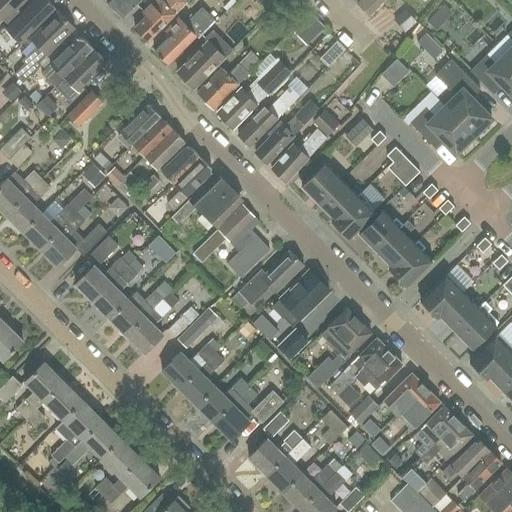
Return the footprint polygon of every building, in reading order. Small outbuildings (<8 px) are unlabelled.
[(0,52),(6,58),(55,9),(45,0),(35,0),(18,18),(21,21),(9,33),(3,27),(0,29),(0,52)] [(0,0),(0,22),(3,20),(6,23),(18,12),(16,10),(25,0),(0,0)] [(141,0),(108,0),(115,7),(115,10),(120,15),(122,14),(124,17),(141,0)] [(185,0),(167,0),(165,2),(162,0),(155,0),(147,8),(151,12),(135,27),(138,30),(138,34),(142,38),(148,39),(149,40),(188,2),(185,0)] [(264,0),(273,8),(280,0),(264,0)] [(385,0),(361,0),(359,3),(371,15),(385,0)] [(296,28),(311,13),(303,5),(288,20),(296,28)] [(215,22),(210,17),(202,8),(195,15),(188,8),(181,16),(187,22),(186,24),(179,18),(166,31),(171,36),(155,51),(169,65),(198,36),(199,38),(215,22)] [(405,11),(395,20),(406,32),(416,23),(405,11)] [(436,14),(428,22),(437,31),(445,22),(436,14)] [(321,32),(318,28),(322,24),(313,15),(295,33),(307,46),(321,32)] [(41,65),(40,64),(74,29),(61,16),(58,20),(54,16),(30,40),(37,47),(29,55),(22,61),(25,64),(15,74),(23,82),(41,65)] [(233,51),(213,30),(204,38),(208,42),(198,51),(195,52),(191,56),(190,60),(178,72),(186,79),(185,82),(190,87),(193,87),(195,88),(233,51)] [(426,34),(418,42),(423,48),(432,39),(426,34)] [(54,87),(63,79),(93,49),(84,39),(76,39),(41,74),(54,87)] [(346,50),(337,42),(320,59),(329,68),(346,50)] [(104,59),(93,49),(63,79),(54,87),(69,101),(77,92),(103,66),(104,59)] [(261,63),(261,62),(251,53),(229,75),(222,69),(198,92),(206,100),(206,103),(210,107),(212,106),(215,109),(261,63)] [(500,81),(511,93),(511,58),(507,53),(496,63),(488,55),(472,70),(491,89),(500,81)] [(397,60),(383,75),(394,86),(409,72),(397,60)] [(290,74),(278,61),(250,87),(253,90),(248,95),(242,88),(218,112),(225,120),(225,123),(229,127),(232,126),(234,128),(290,74)] [(473,136),(491,119),(472,100),(481,91),(452,61),(436,77),(452,93),(441,104),(473,136)] [(13,84),(6,91),(14,100),(22,92),(13,84)] [(36,98),(53,111),(62,100),(45,86),(36,98)] [(300,98),(299,98),(290,89),(269,109),(265,105),(252,117),(254,119),(239,134),(241,136),(241,139),(246,143),(248,143),(251,146),(300,98)] [(104,103),(93,92),(67,117),(78,128),(104,103)] [(120,132),(132,145),(161,117),(148,104),(120,132)] [(444,141),(456,153),(473,136),(441,104),(432,114),(427,108),(412,123),(437,148),(444,141)] [(268,163),(316,114),(306,105),(286,127),(281,122),(269,134),(271,136),(256,151),(259,154),(258,157),(263,161),(265,161),(268,163)] [(324,111),(322,113),(314,122),(318,127),(300,148),(294,144),(274,167),(273,167),(272,168),(279,175),(279,178),(283,181),(285,180),(287,182),(327,138),(327,137),(339,124),(324,111)] [(161,117),(132,145),(144,157),(173,129),(161,117)] [(347,136),(357,146),(374,130),(364,120),(347,136)] [(31,138),(22,129),(0,150),(9,159),(31,138)] [(173,129),(144,157),(156,169),(184,141),(173,129)] [(62,131),(54,140),(62,148),(71,140),(62,131)] [(386,138),(380,132),(372,140),(378,146),(386,138)] [(18,168),(39,146),(31,138),(9,159),(18,168)] [(173,184),(200,158),(190,147),(184,148),(160,171),(173,184)] [(392,160),(393,161),(401,153),(396,148),(388,156),(392,160)] [(392,160),(394,163),(388,168),(406,186),(420,172),(401,153),(393,161),(392,160)] [(200,158),(173,184),(186,197),(211,173),(210,168),(200,158)] [(318,202),(341,179),(325,162),(301,185),(318,202)] [(94,166),(86,174),(96,185),(105,176),(94,166)] [(0,210),(5,216),(42,179),(33,171),(23,181),(14,172),(0,186),(0,210)] [(133,174),(124,184),(130,190),(139,180),(133,174)] [(154,176),(144,185),(151,192),(160,182),(154,176)] [(212,177),(189,200),(172,217),(179,224),(196,207),(214,226),(238,203),(239,197),(219,176),(212,177)] [(42,179),(5,216),(23,233),(42,214),(33,205),(50,188),(42,179)] [(332,220),(361,192),(360,191),(357,195),(341,179),(318,202),(333,218),(331,220),(332,220)] [(432,184),(424,193),(430,199),(438,191),(432,184)] [(406,188),(400,194),(407,201),(413,195),(406,188)] [(367,199),(361,192),(332,220),(349,237),(374,212),(364,202),(367,199)] [(42,214),(23,233),(40,250),(76,213),(82,207),(74,199),(68,206),(67,205),(50,222),(42,214)] [(448,200),(440,209),(446,215),(454,206),(448,200)] [(241,278),(270,250),(251,230),(259,222),(242,205),(217,229),(218,230),(193,254),(201,263),(226,239),(239,252),(227,264),(241,278)] [(359,233),(375,250),(402,223),(395,217),(392,220),(382,210),(359,233)] [(76,213),(40,250),(57,267),(75,248),(83,256),(107,232),(99,224),(83,239),(75,231),(84,221),(76,213)] [(465,217),(456,226),(462,232),(471,223),(465,217)] [(402,223),(375,250),(390,265),(389,267),(389,268),(418,240),(417,239),(414,242),(399,227),(403,224),(402,223)] [(162,232),(151,241),(168,259),(178,250),(162,232)] [(91,254),(101,263),(118,246),(109,236),(91,254)] [(485,238),(477,246),(483,253),(491,245),(485,238)] [(418,240),(389,268),(406,285),(431,260),(421,250),(425,246),(418,240)] [(275,291),(302,265),(288,251),(264,274),(260,270),(231,298),(242,308),(248,302),(251,305),(270,286),(275,291)] [(502,255),(493,263),(500,270),(508,261),(502,255)] [(93,303),(130,265),(122,257),(103,276),(93,266),(75,285),(93,303)] [(130,265),(93,303),(110,320),(129,301),(120,292),(139,274),(130,265)] [(308,271),(273,305),(292,325),(327,291),(308,271)] [(420,299),(436,316),(462,291),(445,274),(420,299)] [(110,320),(126,336),(171,292),(162,283),(145,301),(137,293),(129,301),(110,320)] [(439,315),(454,330),(485,301),(484,300),(477,307),(462,291),(436,316),(437,317),(439,315)] [(179,300),(171,292),(126,336),(143,353),(162,334),(153,326),(179,300)] [(491,307),(485,301),(454,330),(471,347),(498,321),(488,311),(491,307)] [(177,338),(200,316),(192,308),(170,330),(177,338)] [(209,308),(178,339),(187,348),(218,318),(209,308)] [(321,334),(339,353),(332,360),(328,356),(307,377),(317,389),(346,360),(345,358),(370,333),(346,308),(321,334)] [(24,342),(4,322),(0,326),(0,357),(4,361),(24,342)] [(297,328),(278,346),(291,360),(310,342),(297,328)] [(486,377),(511,351),(511,346),(498,332),(469,360),(486,377)] [(368,382),(375,389),(401,363),(376,338),(350,363),(351,364),(329,386),(338,395),(349,384),(355,378),(363,386),(368,382)] [(180,390),(216,352),(208,344),(190,362),(180,352),(161,371),(180,390)] [(488,376),(504,392),(511,383),(511,351),(486,377),(486,378),(488,376)] [(216,352),(180,390),(196,406),(215,387),(207,379),(225,361),(216,352)] [(28,420),(38,410),(45,402),(65,382),(45,363),(25,383),(36,393),(28,400),(27,399),(17,409),(28,420)] [(390,410),(396,415),(424,387),(410,373),(374,409),(383,417),(390,410)] [(0,399),(5,404),(23,386),(13,377),(0,390),(0,399)] [(249,387),(213,424),(230,440),(249,421),(248,421),(254,415),(261,423),(283,401),(272,390),(252,410),(247,404),(266,385),(258,377),(249,387)] [(215,387),(196,406),(213,424),(249,387),(240,378),(223,395),(215,387)] [(84,402),(65,382),(45,402),(64,422),(84,402)] [(438,401),(424,387),(396,415),(410,429),(438,401)] [(378,405),(368,396),(351,413),(360,423),(378,405)] [(65,459),(103,421),(84,402),(64,422),(65,423),(57,431),(68,441),(53,457),(60,464),(65,459)] [(422,457),(458,421),(443,406),(415,435),(424,444),(416,451),(422,457)] [(36,428),(46,418),(38,410),(28,420),(36,428)] [(326,411),(325,439),(348,439),(349,412),(326,411)] [(280,412),(264,428),(273,437),(289,421),(280,412)] [(370,420),(363,428),(373,438),(380,431),(370,420)] [(122,440),(103,421),(65,459),(73,467),(91,449),(102,459),(122,440)] [(472,435),(458,421),(422,457),(427,463),(438,452),(447,460),(472,435)] [(267,439),(248,458),(266,476),(285,457),(284,456),(292,448),(292,449),(302,439),(294,431),(277,449),(267,439)] [(380,438),(372,445),(383,456),(390,448),(380,438)] [(292,449),(300,457),(310,447),(302,439),(292,449)] [(463,478),(488,452),(476,439),(442,473),(449,479),(456,472),(463,478)] [(141,459),(122,440),(102,459),(121,478),(141,459)] [(488,452),(463,478),(468,484),(457,495),(464,501),(501,464),(488,452)] [(396,455),(389,462),(396,468),(402,461),(396,455)] [(285,457),(266,476),(283,493),(302,474),(285,457)] [(140,497),(159,478),(141,459),(121,478),(122,479),(114,486),(104,496),(112,505),(130,487),(140,497)] [(63,475),(71,467),(66,462),(58,470),(63,475)] [(299,510),(337,472),(328,463),(310,482),(302,474),(283,493),(299,510)] [(411,467),(402,475),(417,489),(425,480),(411,467)] [(494,511),(511,511),(511,475),(506,470),(479,496),(494,511)] [(346,480),(337,472),(299,510),(301,511),(330,511),(336,507),(327,499),(346,480)] [(432,505),(446,492),(431,476),(417,489),(432,505)] [(107,479),(97,489),(104,496),(114,486),(107,479)] [(391,501),(400,509),(417,492),(408,483),(391,501)] [(340,503),(348,511),(365,496),(356,487),(340,503)] [(402,511),(413,511),(425,500),(417,492),(400,509),(402,511)] [(185,511),(189,508),(178,497),(174,501),(173,500),(170,503),(162,494),(143,511),(185,511)] [(413,511),(430,511),(434,509),(425,500),(413,511)] [(453,502),(442,511),(457,511),(460,509),(453,502)]
